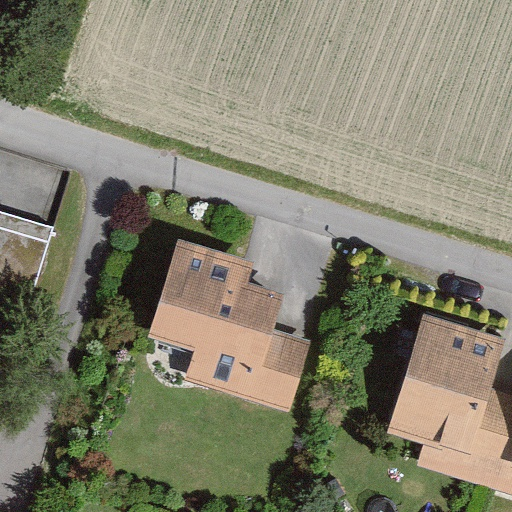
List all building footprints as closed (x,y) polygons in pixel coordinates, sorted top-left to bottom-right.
[(11,0),(0,0),(0,14),(6,17),(11,0)] [(0,304),(32,314),(57,231),(0,213),(0,304)] [(260,270),(186,247),(156,343),(200,357),(192,385),(295,417),(314,354),(282,344),(295,300),(254,287),(260,270)] [(507,336),(423,312),(387,431),(425,442),(418,465),(484,485),(511,394),(492,388),(507,336)] [(511,393),(511,394),(484,485),(511,493),(511,393)]
